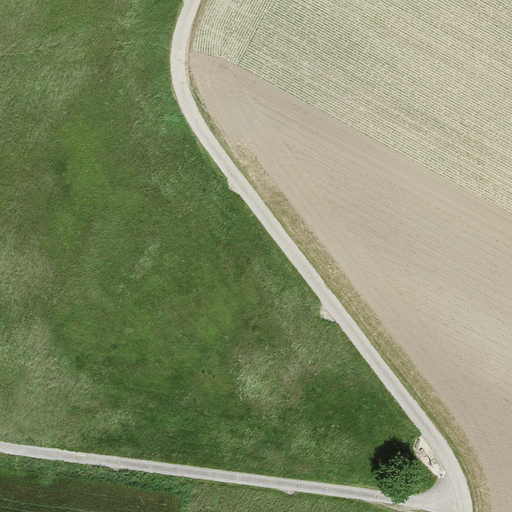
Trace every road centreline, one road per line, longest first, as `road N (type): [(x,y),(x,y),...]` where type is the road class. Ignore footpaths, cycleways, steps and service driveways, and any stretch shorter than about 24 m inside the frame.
road 1 (track): [(457,511),(449,465),(195,126),(170,27),(183,0)]
road 2 (track): [(0,446),(457,498)]
